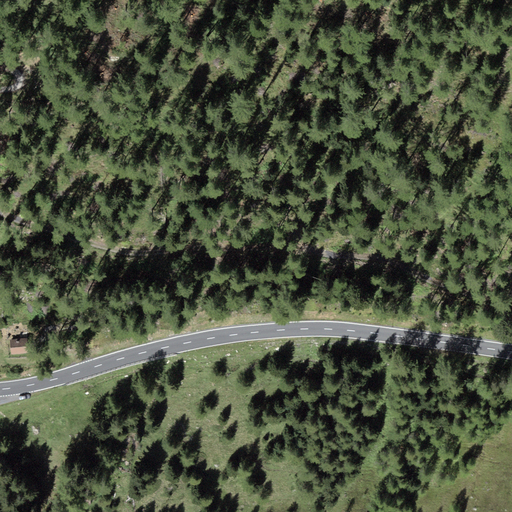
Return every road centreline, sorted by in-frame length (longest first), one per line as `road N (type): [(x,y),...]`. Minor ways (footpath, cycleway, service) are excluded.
road 1 (track): [(0,206),(69,234),(361,266),(511,310)]
road 2 (primary): [(511,351),(347,330),(273,330),(166,346),(0,389)]
